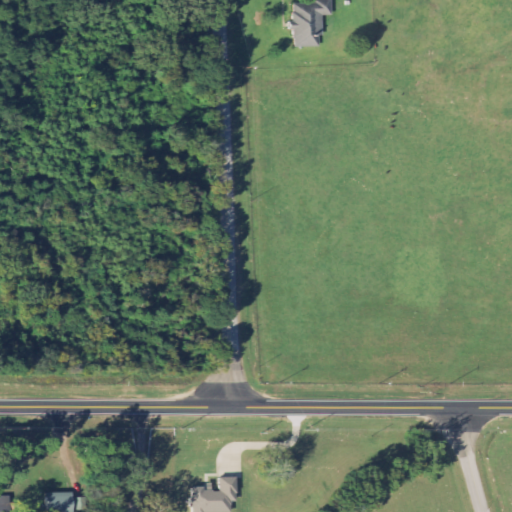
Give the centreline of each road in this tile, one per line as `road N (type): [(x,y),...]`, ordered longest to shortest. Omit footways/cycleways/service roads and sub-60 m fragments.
road 1 (tertiary): [(0,407),(511,409)]
road 2 (residential): [(232,408),(218,0)]
